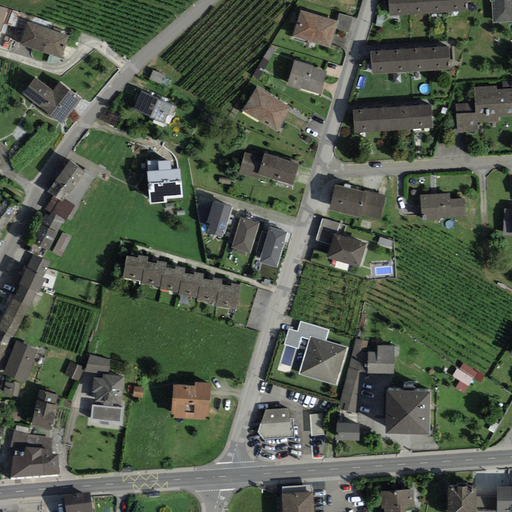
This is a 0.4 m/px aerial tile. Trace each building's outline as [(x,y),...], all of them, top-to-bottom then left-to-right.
[(406,15),(404,0),(387,0),(389,16),(406,15)] [(426,14),(425,0),(404,0),(406,15),(426,14)] [(449,12),(447,0),(425,0),(426,14),(449,12)] [(466,11),(465,0),(447,0),(449,12),(466,11)] [(511,22),(511,0),(489,0),(489,2),(492,2),(493,24),(511,22)] [(0,6),(0,34),(9,9),(0,6)] [(336,22),(300,11),(292,37),(330,49),(337,28),(339,23),(336,22)] [(339,13),(336,22),(339,23),(337,28),(349,32),(354,18),(339,13)] [(19,44),(62,58),(70,36),(27,22),(19,44)] [(450,69),(448,46),(430,47),(432,71),(450,69)] [(432,71),(430,47),(408,49),(409,72),(432,71)] [(265,69),(274,51),(269,48),(259,66),(265,69)] [(409,72),(408,49),(387,50),(389,74),(409,72)] [(389,74),(387,50),(370,51),(372,75),(389,74)] [(327,71),(294,60),(286,86),(319,96),(327,71)] [(259,78),(262,72),(257,69),(253,75),(259,78)] [(164,75),(153,70),(149,80),(160,85),(164,75)] [(62,124),(80,99),(59,83),(53,91),(35,78),(23,95),(62,124)] [(511,117),(511,88),(497,90),(496,86),(474,88),(474,103),(455,104),(457,133),(478,132),(478,123),(498,122),(498,118),(511,117)] [(291,108),(256,88),(242,111),(277,132),(291,108)] [(177,108),(141,91),(133,110),(164,124),(169,114),(173,116),(177,108)] [(432,128),(431,105),(413,106),(415,129),(432,128)] [(415,129),(413,106),(391,108),(392,131),(415,129)] [(392,131),(391,108),(370,109),(372,132),(392,131)] [(372,132),(370,109),(353,110),(355,133),(372,132)] [(299,164),(263,154),(262,157),(245,152),(238,174),(259,180),(260,176),(292,186),(299,164)] [(71,192),(85,172),(69,161),(55,181),(68,191),(71,192)] [(159,171),(146,172),(149,205),(166,203),(166,199),(183,197),(180,169),(171,170),(170,161),(158,162),(159,171)] [(68,191),(55,181),(46,191),(53,196),(63,203),(65,199),(68,191)] [(364,192),(335,185),(329,210),(360,218),(360,216),(366,193),(364,192)] [(379,221),(386,196),(364,190),(364,192),(366,193),(360,216),(379,221)] [(449,193),(420,195),(422,220),(465,217),(464,198),(450,199),(449,193)] [(63,203),(53,196),(45,209),(51,213),(63,219),(67,221),(75,205),(65,199),(63,203)] [(206,223),(213,201),(199,197),(197,208),(199,224),(205,226),(206,223)] [(0,234),(19,207),(6,198),(0,205),(0,234)] [(232,206),(213,201),(206,223),(210,224),(207,234),(221,238),(224,228),(226,228),(232,206)] [(511,209),(504,209),(503,235),(511,235),(511,209)] [(33,243),(49,250),(63,219),(51,213),(50,216),(45,214),(33,243)] [(249,254),(260,224),(241,217),(240,220),(235,219),(229,236),(234,238),(231,247),(234,248),(232,252),(244,256),(246,252),(249,254)] [(337,235),(340,224),(322,219),(316,241),(330,245),(333,233),(337,235)] [(261,255),(258,262),(276,268),(287,232),(269,227),(267,234),(261,233),(255,253),(261,255)] [(61,257),(72,237),(62,232),(51,252),(61,257)] [(326,258),(359,268),(366,243),(337,235),(333,233),(330,245),(326,258)] [(394,242),(380,237),(377,244),(394,250),(394,242)] [(50,263),(32,255),(26,269),(43,276),(50,263)] [(122,278),(141,281),(143,270),(146,270),(147,262),(148,256),(138,255),(138,258),(126,256),(122,278)] [(166,262),(157,261),(156,264),(147,262),(146,270),(143,270),(141,281),(141,284),(160,287),(161,276),(164,277),(165,268),(166,262)] [(159,289),(179,292),(181,282),(183,282),(184,273),(185,268),(176,266),(175,269),(165,268),(164,277),(161,276),(160,287),(159,289)] [(43,276),(26,269),(19,285),(20,285),(36,292),(39,294),(46,278),(43,276)] [(178,295),(197,298),(199,287),(202,288),(203,279),(204,274),(194,272),(194,275),(184,273),(183,282),(181,282),(179,292),(178,295)] [(197,301),(216,304),(218,293),(220,293),(222,284),(222,280),(212,278),(212,281),(203,279),(202,288),(199,287),(197,298),(197,301)] [(236,310),(240,285),(231,283),(231,286),(222,284),(220,293),(218,293),(216,304),(216,306),(236,310)] [(13,300),(29,307),(36,292),(20,285),(13,300)] [(0,323),(0,329),(14,336),(29,307),(13,300),(0,323)] [(329,330),(300,322),(297,332),(289,330),(284,345),(299,349),(302,337),(310,339),(310,337),(326,342),(329,330)] [(0,352),(6,355),(14,336),(0,329),(0,352)] [(326,342),(310,337),(310,339),(299,375),(337,386),(348,348),(326,342)] [(369,343),(356,339),(348,368),(362,371),(369,343)] [(25,382),(37,350),(15,342),(3,374),(25,382)] [(368,374),(394,374),(395,347),(377,346),(377,352),(368,352),(368,374)] [(110,360),(90,355),(84,372),(107,374),(110,360)] [(78,381),(84,367),(69,362),(64,376),(78,381)] [(478,373),(463,363),(459,369),(474,379),(478,373)] [(366,372),(362,371),(348,368),(339,409),(356,413),(366,372)] [(468,386),(473,379),(457,369),(452,376),(460,381),(468,386)] [(478,373),(474,379),(480,382),(484,376),(478,373)] [(103,406),(92,405),(90,419),(120,422),(122,408),(113,407),(113,403),(121,404),(124,377),(103,375),(102,378),(93,378),(92,393),(96,393),(95,402),(103,403),(103,406)] [(464,393),(468,386),(460,381),(455,388),(464,393)] [(20,384),(5,382),(3,394),(18,396),(20,384)] [(208,417),(210,388),(210,384),(195,382),(194,387),(173,385),(171,414),(173,414),(173,418),(205,420),(205,417),(208,417)] [(144,388),(134,386),(132,397),(142,398),(144,388)] [(39,391),(37,401),(54,405),(57,395),(39,391)] [(430,392),(386,391),(386,435),(429,435),(430,392)] [(72,401),(64,398),(61,407),(70,410),(72,401)] [(51,431),(57,406),(54,405),(37,401),(31,426),(51,431)] [(22,408),(10,407),(9,420),(20,421),(22,408)] [(258,432),(264,440),(294,438),(293,418),(289,419),(288,409),(265,410),(258,432)] [(324,435),(323,414),(309,415),(311,436),(324,435)] [(359,423),(336,423),(336,441),(358,441),(359,423)] [(14,431),(28,434),(29,428),(16,425),(14,431)] [(53,455),(51,449),(52,438),(28,434),(14,431),(10,447),(25,451),(25,448),(41,449),(41,456),(53,455)] [(13,457),(11,478),(59,474),(58,455),(53,455),(41,456),(41,449),(25,448),(25,451),(24,456),(13,457)] [(475,511),(476,486),(448,485),(447,511),(475,511)] [(511,511),(511,487),(497,487),(497,511),(511,511)] [(414,490),(380,491),(381,509),(384,509),(384,511),(410,511),(410,507),(414,507),(414,490)] [(313,511),(312,492),(282,494),(282,511),(313,511)] [(65,511),(92,511),(90,493),(64,496),(65,511)] [(495,505),(494,496),(478,496),(478,505),(495,505)]
